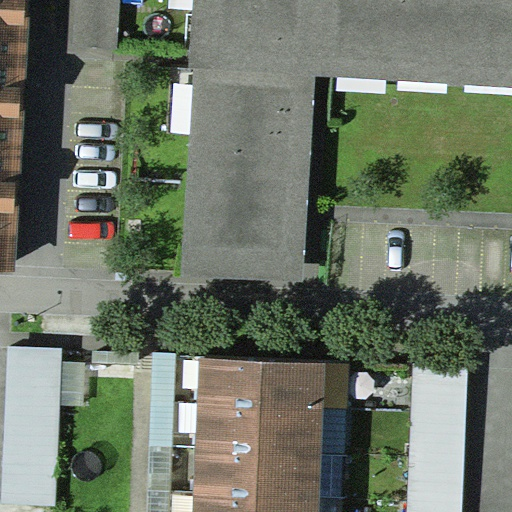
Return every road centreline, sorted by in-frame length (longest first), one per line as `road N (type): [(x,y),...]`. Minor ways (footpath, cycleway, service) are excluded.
road 1 (residential): [(0,287),(511,315)]
road 2 (unknown): [(53,290),(53,0)]
